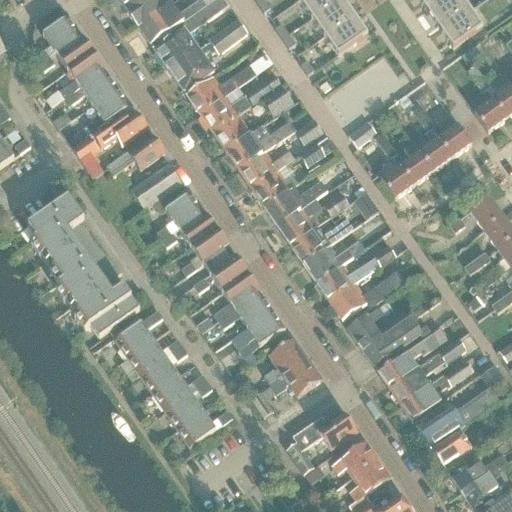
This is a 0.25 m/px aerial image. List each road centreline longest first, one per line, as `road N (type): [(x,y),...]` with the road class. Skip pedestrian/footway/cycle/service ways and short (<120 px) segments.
road 1 (residential): [(347,391),(77,0)]
road 2 (residential): [(7,206),(61,167),(19,97),(23,23),(50,0)]
road 3 (residential): [(425,511),(347,391)]
